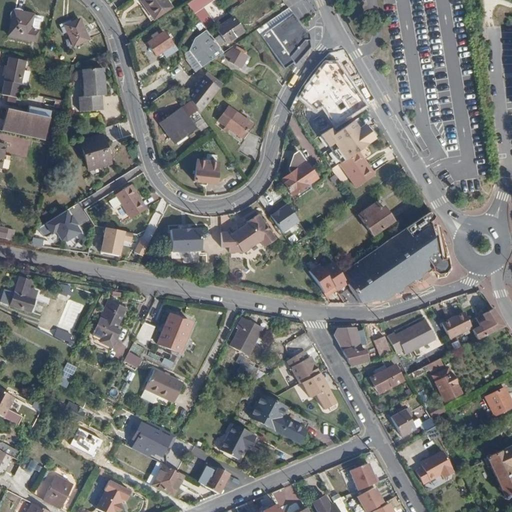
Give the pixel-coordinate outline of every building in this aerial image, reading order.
[(141,0),(140,1),(148,13),(152,19),(169,7),(163,0),(141,0)] [(222,15),(213,2),(202,11),(212,23),(222,15)] [(362,11),(358,2),(349,6),(352,15),(362,11)] [(288,6),(255,29),(284,70),(293,63),(295,65),(310,46),(311,39),(311,33),(310,31),(288,6)] [(29,25),(30,13),(11,10),(7,35),(35,40),(37,27),(29,25)] [(39,15),(30,13),(29,25),(37,27),(39,15)] [(60,24),(61,27),(64,26),(67,31),(73,45),(87,39),(79,19),(71,22),(69,19),(60,24)] [(216,38),(210,41),(213,45),(218,42),(220,43),(237,31),(229,19),(211,31),(216,38)] [(163,31),(146,42),(154,54),(161,50),(165,56),(175,49),(163,31)] [(185,54),(197,70),(210,61),(220,54),(213,45),(210,41),(204,32),(193,40),(185,54)] [(230,48),(223,54),(233,60),(231,63),(238,67),(244,57),(242,55),(244,53),(235,47),(233,49),(230,48)] [(7,57),(0,89),(0,93),(13,97),(22,60),(7,57)] [(80,93),(78,96),(79,109),(101,108),(101,92),(104,92),(102,67),(80,68),(81,77),(79,78),(79,86),(81,86),(80,93)] [(205,72),(202,76),(218,88),(221,84),(205,72)] [(202,76),(187,97),(199,114),(218,88),(202,76)] [(330,100),(312,108),(321,128),(339,120),(330,100)] [(6,107),(1,130),(43,140),(50,109),(27,105),(25,112),(6,107)] [(226,107),(220,116),(226,121),(223,125),(224,126),(228,129),(240,139),(246,131),(250,126),(226,107)] [(179,112),(156,124),(167,146),(190,134),(179,112)] [(226,121),(220,116),(216,120),(223,125),(226,121)] [(107,141),(121,137),(118,124),(104,128),(107,141)] [(99,134),(79,139),(87,169),(107,163),(99,134)] [(360,148),(358,149),(366,162),(368,161),(360,148)] [(358,149),(342,160),(341,161),(357,185),(376,172),(368,161),(366,162),(358,149)] [(289,172),(280,179),(291,195),(316,178),(298,151),(292,155),(287,169),(289,172)] [(337,154),(333,157),(338,163),(341,161),(342,160),(337,154)] [(333,157),(326,162),(330,168),(338,163),(333,157)] [(193,169),(192,181),(205,182),(205,185),(213,185),(214,171),(193,169)] [(114,193),(115,195),(120,203),(129,217),(143,208),(129,185),(114,193)] [(120,203),(115,195),(107,200),(112,208),(120,203)] [(377,202),(358,213),(370,234),(392,221),(383,206),(380,208),(377,202)] [(296,219),(285,204),(269,216),(280,231),(296,219)] [(430,209),(338,272),(359,302),(368,297),(372,302),(384,300),(393,294),(401,294),(401,288),(411,281),(419,282),(420,275),(430,269),(433,272),(436,274),(440,274),(443,272),(447,267),(445,258),(439,259),(434,232),(431,233),(428,220),(432,218),(433,214),(430,209)] [(58,241),(64,242),(78,233),(64,212),(38,228),(45,238),(53,233),(58,241)] [(227,232),(218,232),(219,245),(228,246),(228,252),(240,251),(256,240),(261,246),(272,239),(254,214),(244,222),(244,223),(235,229),(228,234),(227,232)] [(310,231),(316,240),(323,236),(317,227),(310,231)] [(130,243),(132,233),(102,228),(97,253),(118,257),(121,241),(130,243)] [(168,229),(169,251),(198,250),(197,228),(168,229)] [(310,276),(324,298),(344,285),(330,263),(310,276)] [(13,290),(9,303),(29,310),(33,297),(38,282),(17,276),(13,290)] [(0,296),(0,299),(9,303),(13,290),(3,287),(0,296)] [(110,302),(97,333),(114,341),(118,331),(116,328),(124,308),(110,302)] [(478,326),(471,330),(476,339),(503,325),(492,308),(474,318),(478,326)] [(461,310),(440,321),(448,338),(469,327),(461,310)] [(169,313),(156,342),(177,351),(190,322),(169,313)] [(240,318),(226,344),(246,355),(260,328),(240,318)] [(392,331),(385,336),(394,353),(401,349),(403,353),(414,348),(433,338),(422,319),(393,334),(392,331)] [(152,327),(142,322),(133,340),(145,345),(152,327)] [(347,361),(350,366),(366,361),(366,359),(364,350),(354,352),(353,348),(358,346),(359,345),(364,343),(361,332),(355,333),(353,328),(336,328),(332,334),(347,361)] [(114,341),(97,333),(94,340),(111,347),(114,341)] [(286,345),(292,356),(302,350),(313,344),(309,337),(307,333),(286,345)] [(156,347),(153,353),(171,362),(174,356),(156,347)] [(292,356),(286,360),(298,383),(301,382),(315,374),(318,373),(309,356),(306,358),(302,350),(292,356)] [(128,351),(123,360),(136,366),(140,357),(128,351)] [(394,354),(379,358),(382,364),(385,369),(378,372),(369,377),(374,386),(379,383),(383,390),(401,380),(393,365),(399,361),(394,354)] [(243,362),(245,359),(239,355),(235,362),(239,364),(236,372),(251,379),(256,369),(247,364),(243,362)] [(385,369),(382,364),(376,368),(378,372),(385,369)] [(406,374),(408,379),(427,369),(425,364),(406,374)] [(447,367),(431,374),(444,399),(459,392),(454,381),(456,379),(453,374),(451,375),(447,367)] [(152,368),(142,387),(169,401),(179,382),(152,368)] [(319,381),(315,374),(301,382),(309,397),(315,394),(324,409),(335,403),(322,380),(319,381)] [(379,383),(374,386),(377,393),(383,390),(379,383)] [(511,404),(502,387),(484,396),(494,415),(511,405),(511,404)] [(0,415),(3,417),(13,397),(0,390),(0,415)] [(261,394),(249,417),(298,442),(309,419),(261,394)] [(426,409),(430,416),(430,418),(444,410),(439,402),(426,409)] [(426,409),(425,408),(419,411),(424,419),(430,416),(426,409)] [(404,410),(389,418),(400,437),(415,429),(404,410)] [(420,425),(424,432),(435,426),(431,419),(420,425)] [(223,451),(232,456),(233,454),(242,459),(247,449),(252,452),(258,438),(254,436),(255,435),(236,425),(223,451)] [(146,439),(157,445),(162,447),(169,451),(174,441),(168,438),(158,432),(159,429),(153,426),(146,439)] [(169,434),(159,429),(158,432),(168,438),(169,434)] [(0,444),(0,450),(4,452),(11,456),(14,450),(2,444),(1,445),(0,444)] [(511,446),(486,457),(486,458),(504,497),(511,493),(511,470),(511,468),(511,467),(511,446)] [(152,448),(148,457),(155,461),(162,464),(167,466),(171,457),(152,448)] [(438,475),(441,480),(451,474),(449,470),(450,469),(441,452),(419,464),(421,468),(414,472),(420,484),(438,475)] [(162,464),(155,461),(145,481),(151,484),(162,464)] [(175,471),(167,466),(162,464),(151,484),(171,495),(182,475),(175,471)] [(57,468),(41,500),(58,508),(74,477),(57,468)] [(202,471),(197,482),(218,493),(218,492),(222,484),(222,483),(212,479),(209,477),(209,475),(202,471)] [(216,471),(212,479),(222,483),(226,476),(216,471)] [(347,480),(356,495),(359,501),(365,511),(369,511),(379,506),(361,473),(347,480)] [(105,490),(96,508),(103,511),(114,511),(115,511),(121,510),(120,503),(125,500),(130,491),(108,480),(103,489),(105,490)] [(335,491),(329,495),(335,506),(338,511),(340,511),(345,510),(335,491)] [(338,511),(335,506),(330,509),(322,495),(311,501),(316,511),(338,511)] [(48,511),(30,503),(25,511),(48,511)] [(280,511),(276,503),(261,511),(280,511)] [(372,511),(391,511),(387,503),(372,511)]
